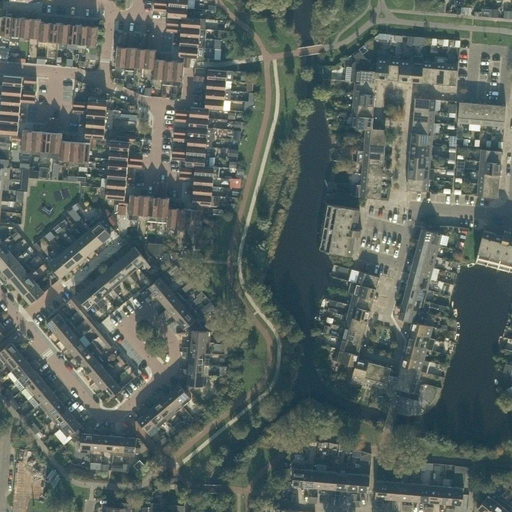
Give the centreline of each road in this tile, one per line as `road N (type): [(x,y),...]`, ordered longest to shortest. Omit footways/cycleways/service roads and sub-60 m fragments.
road 1 (residential): [(143,307),(169,335),(170,368),(108,419),(20,321)]
road 2 (residential): [(510,215),(417,208),(401,267)]
road 3 (residential): [(20,321),(118,244)]
